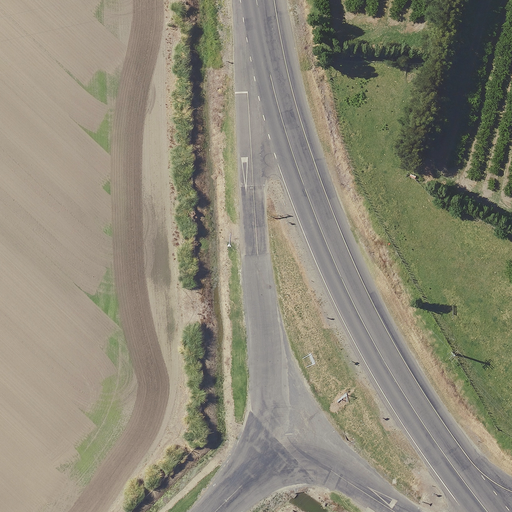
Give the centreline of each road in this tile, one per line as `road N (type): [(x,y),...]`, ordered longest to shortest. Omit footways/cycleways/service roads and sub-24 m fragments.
road 1 (primary): [(486,511),(374,347),(337,272),(273,89),(258,0)]
road 2 (unclassified): [(263,454),(271,416),(248,95),(256,0)]
road 3 (unclassified): [(263,454),(329,470),(395,511)]
